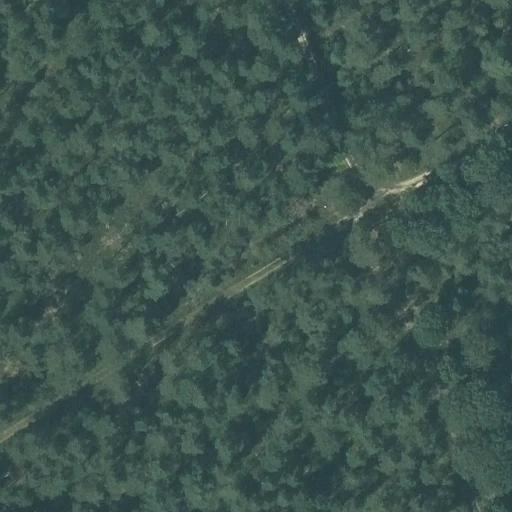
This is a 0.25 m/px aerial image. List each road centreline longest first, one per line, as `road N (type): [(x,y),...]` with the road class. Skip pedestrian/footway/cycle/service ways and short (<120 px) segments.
road 1 (track): [(290,0),(485,511)]
road 2 (track): [(376,213),(0,435)]
road 3 (track): [(376,213),(511,125)]
